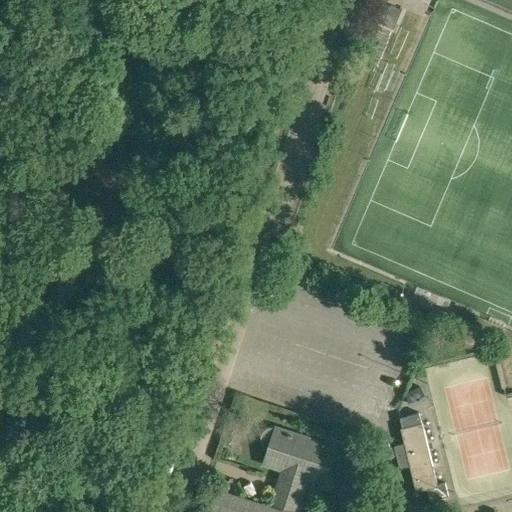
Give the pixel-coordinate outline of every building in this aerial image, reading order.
[(394,28),(402,8),(390,3),(382,23),(394,28)] [(287,240),(279,238),(277,246),(284,249),(287,240)] [(404,392),(411,405),(427,397),(421,385),(404,392)] [(415,490),(422,488),(426,487),(428,494),(429,499),(448,495),(445,482),(437,484),(421,421),(419,411),(399,416),(402,426),(400,426),(404,441),(394,444),(399,467),(409,464),(415,490)] [(266,447),(269,448),(264,463),(293,472),(288,485),(302,490),(306,476),(321,481),(334,444),(275,427),(272,427),(271,427),(269,427),(267,428),(266,429),(264,430),(263,431),(263,432),(262,433),(262,434),(261,435),(261,438),(262,440),(263,443),(264,444),(265,445),(266,447)] [(339,463),(335,472),(349,476),(352,467),(339,463)] [(301,511),(305,501),(299,499),(273,491),(269,504),(216,487),(207,511),(301,511)]
